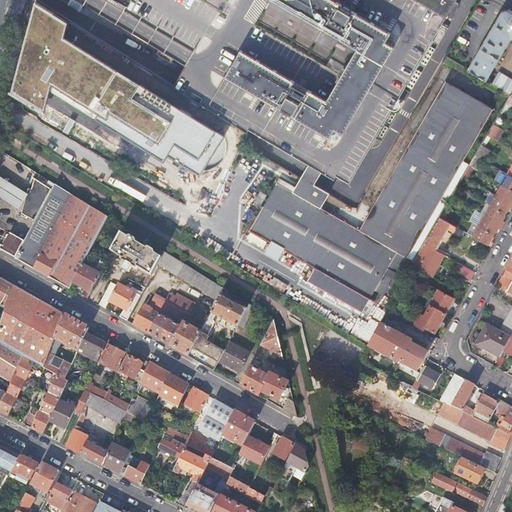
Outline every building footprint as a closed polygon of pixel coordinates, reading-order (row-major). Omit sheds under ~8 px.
[(73,0),(186,65),(173,87),(247,133),(249,130),(308,164),(305,171),(300,179),(313,187),(318,178),(321,172),(335,180),(337,176),(350,184),(455,0),(73,0)] [(511,11),(509,10),(502,12),(468,69),(511,95),(511,92),(511,80),(500,73),(495,81),(491,79),(490,79),(488,78),(511,39),(511,38),(511,11)] [(447,81),(367,218),(422,249),(425,243),(439,217),(469,166),(464,162),(495,111),(447,81)] [(43,118),(70,133),(77,120),(50,105),(43,118)] [(511,176),(508,174),(502,185),(511,190),(511,176)] [(0,177),(0,197),(20,209),(29,195),(0,177)] [(414,263),(422,249),(367,218),(360,230),(321,208),(328,195),(313,187),(300,179),(293,192),(278,183),(250,230),(315,267),(308,280),(362,311),(375,290),(381,294),(384,293),(395,273),(403,277),(412,262),(414,263)] [(1,245),(0,247),(0,249),(16,258),(56,185),(55,184),(52,190),(35,180),(30,199),(28,200),(23,215),(34,222),(24,241),(11,233),(4,246),(1,245)] [(271,188),(265,184),(257,197),(263,201),(271,188)] [(56,185),(16,258),(69,288),(73,282),(82,264),(105,222),(108,217),(56,185)] [(511,190),(502,185),(497,195),(511,203),(511,190)] [(511,208),(511,203),(497,195),(491,205),(505,213),(509,207),(511,208)] [(501,220),(505,213),(491,205),(485,216),(504,226),(506,223),(501,220)] [(502,229),(504,226),(485,216),(479,226),(494,234),(498,227),(502,229)] [(115,221),(108,217),(105,222),(112,227),(115,221)] [(439,217),(425,243),(435,249),(447,228),(454,232),(457,227),(439,217)] [(490,241),(494,234),(479,226),(474,236),(492,247),(494,243),(490,241)] [(161,258),(121,233),(112,252),(122,258),(122,259),(123,260),(122,261),(127,263),(123,269),(129,272),(132,267),(137,270),(138,268),(149,274),(143,284),(146,286),(158,263),(161,258)] [(412,266),(432,276),(444,254),(435,249),(425,243),(422,249),(414,263),(412,266)] [(165,252),(161,258),(158,263),(218,300),(224,288),(165,252)] [(460,260),(455,267),(472,278),(477,271),(460,260)] [(100,274),(82,264),(73,282),(90,292),(100,274)] [(0,306),(5,309),(13,285),(0,277),(0,306)] [(117,286),(112,283),(100,305),(106,308),(109,301),(124,309),(120,317),(127,321),(144,290),(133,283),(129,290),(118,284),(117,286)] [(64,314),(13,285),(5,309),(0,326),(0,383),(8,388),(15,375),(14,374),(23,356),(34,362),(43,367),(55,338),(64,314)] [(227,290),(224,288),(218,300),(201,332),(188,355),(214,370),(219,361),(224,351),(206,341),(208,336),(207,335),(213,324),(212,321),(215,314),(233,324),(229,330),(234,333),(242,317),(249,304),(246,302),(244,306),(224,296),(227,290)] [(435,288),(414,325),(424,330),(425,327),(434,333),(454,298),(435,288)] [(144,307),(134,325),(188,355),(201,332),(183,323),(181,327),(168,320),(172,314),(180,318),(186,307),(180,304),(178,307),(155,295),(149,307),(150,307),(149,310),(144,307)] [(500,356),(511,334),(511,307),(500,329),(502,330),(501,332),(487,325),(477,344),(500,356)] [(89,328),(64,314),(55,338),(78,351),(86,334),(89,328)] [(255,323),(242,317),(234,333),(231,338),(236,342),(243,328),(250,332),(255,323)] [(286,369),(274,320),(262,345),(274,351),(268,363),(286,369)] [(413,341),(381,323),(368,346),(400,364),(401,362),(417,371),(428,351),(412,343),(413,341)] [(107,344),(86,334),(78,351),(78,352),(98,362),(107,344)] [(511,355),(511,334),(500,356),(504,358),(507,352),(511,355)] [(250,352),(229,341),(224,351),(219,361),(229,367),(228,369),(238,374),(250,352)] [(117,372),(125,355),(109,346),(100,363),(117,372)] [(28,374),(34,362),(23,356),(14,374),(15,375),(25,380),(26,379),(29,380),(31,376),(28,374)] [(142,364),(128,357),(121,373),(140,382),(145,372),(140,369),(142,364)] [(140,382),(161,393),(170,374),(149,362),(145,372),(140,382)] [(268,376),(250,366),(241,385),(260,396),(262,391),(280,401),(284,393),(287,395),(290,389),(286,388),(288,385),(287,381),(270,373),(268,376)] [(441,375),(426,367),(419,380),(429,386),(428,388),(431,390),(432,388),(433,388),(441,375)] [(402,371),(395,368),(391,377),(398,380),(402,371)] [(189,384),(170,374),(161,393),(160,395),(179,406),(189,384)] [(25,382),(25,380),(15,375),(8,388),(6,393),(16,398),(22,386),(25,387),(27,383),(25,382)] [(68,381),(57,375),(51,387),(49,386),(47,391),(49,392),(49,393),(60,398),(68,381)] [(412,387),(417,378),(410,375),(405,384),(412,387)] [(451,405),(466,380),(458,375),(443,402),(445,402),(451,405)] [(495,411),(499,403),(484,395),(474,413),(468,410),(469,408),(464,405),(468,398),(470,400),(472,396),(470,395),(476,385),(466,380),(451,405),(488,423),(490,419),(495,411)] [(88,382),(84,390),(91,393),(104,399),(107,393),(93,386),(94,384),(88,382)] [(209,396),(194,388),(185,405),(200,413),(209,396)] [(91,393),(84,390),(76,408),(59,400),(51,416),(49,421),(66,429),(75,411),(81,415),(85,405),(91,393)] [(108,391),(107,393),(104,399),(126,412),(129,405),(109,395),(111,392),(108,391)] [(16,398),(6,393),(0,404),(0,411),(8,416),(14,404),(16,405),(19,401),(16,399),(16,398)] [(59,400),(60,398),(49,393),(48,395),(46,394),(44,398),(46,399),(41,411),(51,416),(59,400)] [(104,399),(91,393),(85,405),(121,424),(126,412),(104,399)] [(298,418),(293,401),(288,398),(283,409),(298,418)] [(220,441),(223,435),(235,411),(216,399),(200,430),(220,441)] [(132,400),(129,405),(126,412),(137,418),(143,406),(132,400)] [(511,406),(501,400),(499,403),(495,411),(506,418),(501,425),(490,419),(488,423),(511,437),(511,436),(511,429),(511,426),(511,406)] [(505,451),(511,437),(466,412),(451,405),(445,402),(439,414),(492,441),(491,444),(505,451)] [(51,416),(41,411),(40,413),(37,412),(38,410),(31,407),(27,415),(34,419),(35,416),(38,417),(32,429),(43,434),(49,421),(51,416)] [(243,446),(255,422),(235,411),(223,435),(243,446)] [(82,454),(102,465),(109,452),(108,452),(89,442),(91,438),(79,433),(82,428),(80,427),(85,417),(81,415),(66,446),(82,453),(82,454)] [(462,457),(485,468),(494,472),(501,459),(486,452),(485,454),(431,428),(425,440),(462,457)] [(191,432),(189,438),(186,444),(185,445),(207,456),(212,458),(215,451),(204,446),(207,440),(191,432)] [(189,438),(182,435),(179,441),(186,444),(189,438)] [(285,459),(293,443),(283,437),(274,453),(285,459)] [(181,460),(185,451),(162,439),(158,448),(181,460)] [(131,453),(112,443),(108,452),(109,452),(102,465),(121,474),(131,453)] [(306,450),(296,445),(287,462),(306,472),(309,466),(306,450)] [(22,452),(15,448),(0,477),(0,482),(5,485),(11,474),(21,455),(22,452)] [(180,505),(186,508),(202,477),(207,469),(212,458),(207,456),(204,461),(185,451),(181,460),(174,472),(179,474),(182,469),(196,476),(188,492),(187,491),(180,505)] [(38,464),(21,455),(11,474),(16,477),(15,479),(27,485),(30,478),(31,478),(38,464)] [(485,468),(462,457),(455,473),(477,484),(485,468)] [(229,467),(212,458),(207,469),(224,477),(229,467)] [(60,471),(42,462),(31,485),(38,488),(37,490),(39,492),(40,490),(49,494),(60,471)] [(140,484),(149,466),(142,462),(138,470),(129,466),(124,476),(140,484)] [(278,469),(283,471),(284,468),(286,464),(283,463),(280,464),(278,469)] [(236,466),(234,464),(232,468),(234,469),(230,476),(250,487),(254,479),(235,468),(236,466)] [(456,482),(436,473),(432,481),(452,491),(456,482)] [(250,487),(230,476),(226,484),(246,495),(250,487)] [(212,511),(220,496),(213,492),(214,490),(211,489),(210,491),(203,487),(206,482),(205,481),(206,479),(202,477),(186,508),(193,511),(212,511)] [(78,481),(72,478),(67,489),(58,484),(49,502),(56,506),(56,507),(63,510),(68,501),(78,481)] [(487,496),(458,483),(454,492),(483,505),(487,496)] [(252,511),(227,499),(231,491),(224,488),(220,496),(212,511),(252,511)] [(266,496),(252,488),(248,495),(262,503),(266,496)] [(35,498),(26,493),(16,511),(21,511),(23,507),(29,510),(35,498)] [(72,503),(68,501),(63,510),(62,511),(65,511),(66,511),(91,511),(95,504),(76,494),(72,503)] [(444,497),(436,511),(472,511),(473,511),(444,497)]
